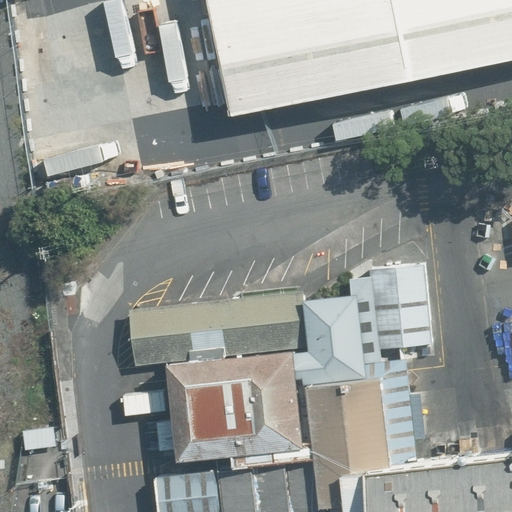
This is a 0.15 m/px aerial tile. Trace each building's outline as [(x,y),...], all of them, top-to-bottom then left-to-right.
[(511,47),(511,0),(218,0),(240,103),(511,47)] [(429,261),(372,267),(381,349),(438,342),(429,261)] [(164,359),(294,344),(307,343),(301,290),(128,309),(135,362),(164,359)] [(360,293),(304,299),(309,344),(294,345),(298,381),(305,380),(369,373),(360,293)] [(294,344),(164,359),(175,455),(305,440),(298,381),(294,345),(294,344)] [(369,373),(305,380),(315,470),(353,466),(419,459),(408,368),(379,371),(369,373)] [(55,425),(24,429),(27,452),(58,448),(55,425)] [(511,511),(511,448),(419,459),(353,466),(358,511),(511,511)] [(291,511),(286,459),(219,467),(223,511),(291,511)] [(223,511),(219,467),(156,474),(159,511),(223,511)]
